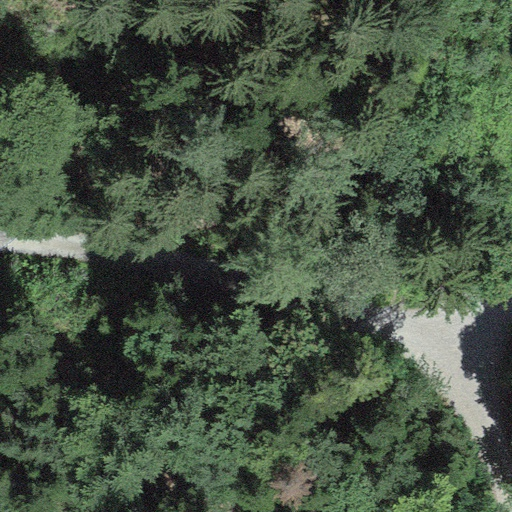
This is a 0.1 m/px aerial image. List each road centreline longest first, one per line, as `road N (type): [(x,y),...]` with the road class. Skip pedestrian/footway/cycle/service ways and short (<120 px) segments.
road 1 (track): [(430,353),(347,315),(217,273),(0,241)]
road 2 (track): [(511,509),(488,436),(430,353)]
